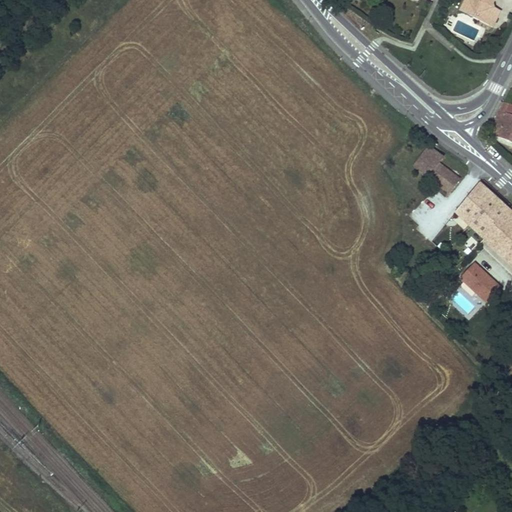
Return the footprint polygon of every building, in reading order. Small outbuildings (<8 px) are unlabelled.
[(465,0),(460,11),(473,18),(475,13),(471,1),(468,0),(465,0)] [(468,0),(471,1),(475,13),(473,18),(493,28),(502,11),(495,8),(494,4),(496,1),(494,0),(468,0)] [(498,116),(491,134),(511,142),(511,115),(506,113),(509,105),(503,103),(498,116)] [(427,175),(449,193),(460,179),(440,163),(444,157),(430,146),(415,165),(428,175),(427,175)] [(457,211),(511,263),(511,212),(508,209),(507,210),(479,184),(457,211)] [(487,304),(503,287),(474,260),(458,276),(487,304)]
